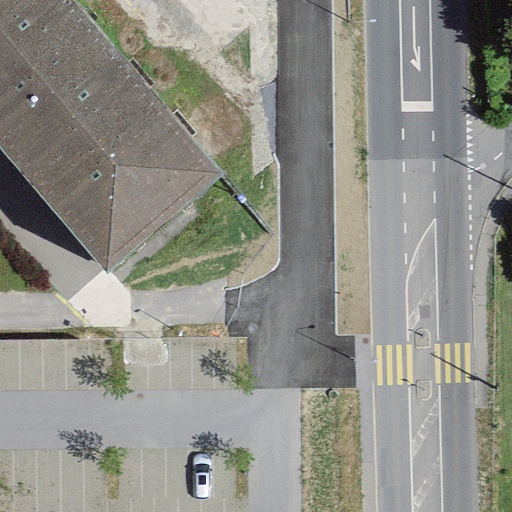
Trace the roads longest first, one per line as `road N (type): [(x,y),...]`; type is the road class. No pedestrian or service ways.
road 1 (secondary): [(430,511),(424,192)]
road 2 (secondary): [(424,192),(421,0)]
